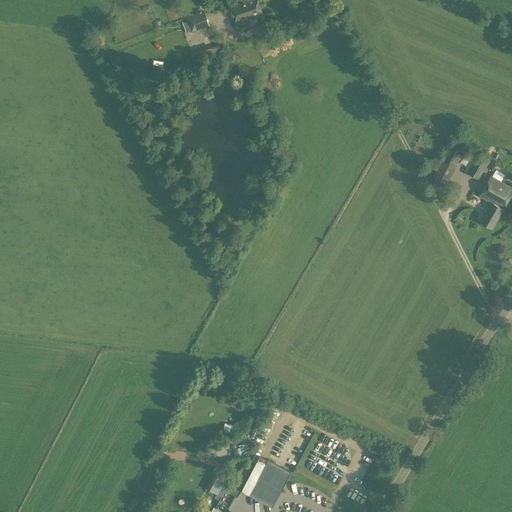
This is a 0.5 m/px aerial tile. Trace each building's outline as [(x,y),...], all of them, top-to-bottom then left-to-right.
[(234,0),(235,2),(230,4),(237,24),(239,31),(249,28),(246,21),(262,15),(256,0),(234,0)] [(192,31),(209,25),(205,15),(189,20),(189,21),(182,23),(186,33),(192,31)] [(195,65),(214,58),(223,55),(219,43),(211,46),(210,45),(191,52),(195,65)] [(458,132),(441,161),(434,157),(429,167),(436,171),(431,180),(445,187),(450,178),(471,140),(458,132)] [(478,179),(489,158),(479,152),(476,158),(473,156),(464,171),(478,179)] [(496,170),(493,176),(501,180),(503,174),(496,170)] [(479,195),(491,202),(479,221),(492,228),(503,209),(502,209),(511,191),(511,188),(491,176),(479,195)] [(249,495),(272,507),(291,471),(268,459),(249,495)] [(217,494),(226,477),(217,472),(208,488),(217,494)]
